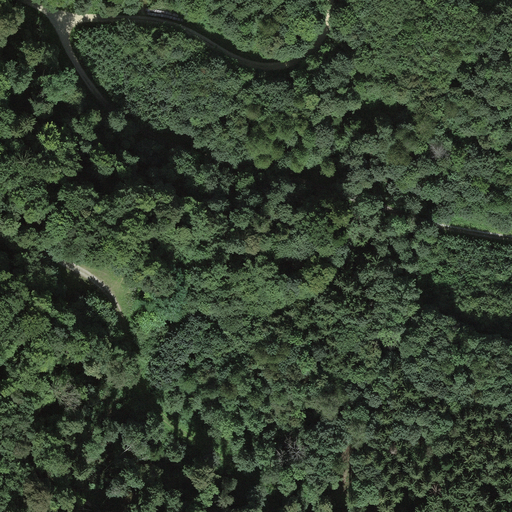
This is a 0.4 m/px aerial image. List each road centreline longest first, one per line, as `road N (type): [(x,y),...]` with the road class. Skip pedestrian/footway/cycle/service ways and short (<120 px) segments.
road 1 (track): [(511,237),(438,224),(146,134),(102,101),(69,51),(62,23)]
road 2 (track): [(0,238),(49,252),(98,283),(116,305),(156,412),(212,453),(324,511)]
road 3 (track): [(328,0),(327,27),(311,48),(263,65),(238,61),(168,23),(62,23),(30,0)]
